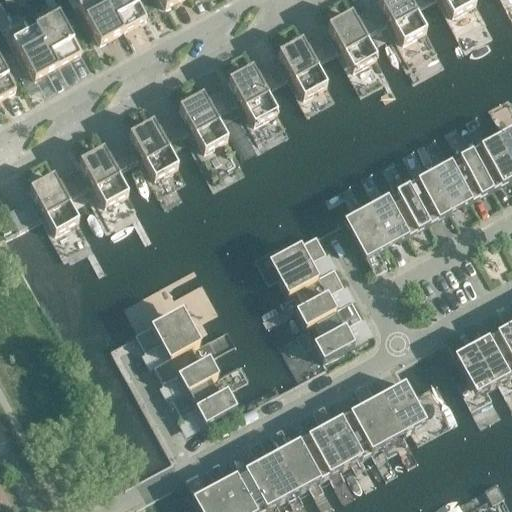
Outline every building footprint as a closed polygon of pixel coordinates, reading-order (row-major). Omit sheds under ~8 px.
[(122,37),(102,0),(92,0),(77,8),(99,49),(122,37)] [(146,24),(132,0),(102,0),(122,37),(146,24)] [(188,1),(187,0),(156,0),(164,14),(188,1)] [(382,0),(377,3),(390,28),(402,49),(425,36),(414,15),(413,14),(413,13),(428,5),(425,0),(382,0)] [(439,0),(440,1),(451,22),(475,9),(470,0),(439,0)] [(351,17),(327,30),(341,55),(352,76),(376,63),(364,42),(364,41),(363,41),(381,31),(370,13),(353,22),(351,17)] [(80,60),(58,19),(35,31),(57,72),(80,60)] [(57,72),(35,31),(11,44),(34,85),(57,72)] [(277,58),(291,82),(302,103),(326,90),(301,45),(277,58)] [(0,103),(15,95),(0,67),(0,103)] [(251,72),(228,85),(241,109),(253,131),(276,118),(265,96),(264,95),(274,89),(265,71),(254,77),(251,72)] [(178,112),(191,136),(203,158),(227,145),(202,99),(178,112)] [(152,126),(128,139),(142,163),(153,185),(177,172),(165,151),(165,150),(165,149),(175,143),(166,124),(154,130),(152,126)] [(511,133),(502,139),(491,145),(511,183),(511,133)] [(511,184),(511,183),(491,145),(470,157),(492,196),(511,184)] [(102,153),(79,166),(92,191),(104,212),(127,199),(116,178),(115,177),(115,176),(126,171),(116,151),(105,157),(102,153)] [(492,196),(470,157),(449,168),(471,207),(492,196)] [(471,207),(449,168),(428,180),(449,219),(471,207)] [(29,193),(42,218),(54,239),(78,226),(53,180),(29,193)] [(449,219),(428,180),(407,191),(428,230),(449,219)] [(428,230),(407,191),(386,203),(407,242),(428,230)] [(407,242),(386,203),(365,214),(386,253),(407,242)] [(3,210),(0,211),(0,235),(2,240),(15,232),(3,210)] [(386,253),(365,214),(343,226),(364,265),(386,253)] [(325,260),(315,241),(268,267),(286,301),(333,275),(333,274),(317,283),(309,268),(325,260)] [(343,292),(333,275),(286,301),(295,297),(303,311),(294,316),(304,333),(351,308),(351,307),(335,316),(327,301),(343,292)] [(361,325),(351,308),(304,333),(304,334),(312,329),(320,344),(312,349),(322,367),(354,350),(345,334),(361,325)] [(181,315),(173,319),(134,340),(144,359),(160,350),(167,365),(152,373),(152,374),(200,348),(181,315)] [(511,328),(496,337),(511,366),(511,328)] [(511,379),(511,366),(496,337),(475,349),(497,388),(511,379)] [(200,349),(200,348),(152,374),(162,391),(177,383),(185,397),(170,406),(170,407),(217,381),(208,363),(199,368),(191,353),(200,349)] [(497,388),(475,349),(453,361),(475,400),(497,388)] [(218,381),(217,381),(170,407),(180,424),(195,415),(204,431),(236,414),(226,396),(217,400),(209,386),(218,381)] [(425,427),(404,388),(382,400),(403,439),(425,427)] [(403,439),(382,400),(361,411),(382,451),(403,439)] [(382,451),(361,411),(340,423),(361,462),(382,451)] [(361,462),(340,423),(319,435),(340,474),(361,462)] [(340,474),(319,435),(298,446),(319,485),(340,474)] [(319,485),(298,446),(276,458),(298,497),(319,485)] [(298,497),(276,458),(255,469),(277,508),(298,497)] [(270,511),(277,508),(255,469),(234,481),(251,511),(270,511)] [(251,511),(234,481),(213,492),(224,511),(251,511)] [(492,508),(502,502),(503,501),(496,487),(494,488),(495,489),(486,494),(485,493),(484,494),(492,508)] [(224,511),(213,492),(191,504),(195,511),(224,511)]
